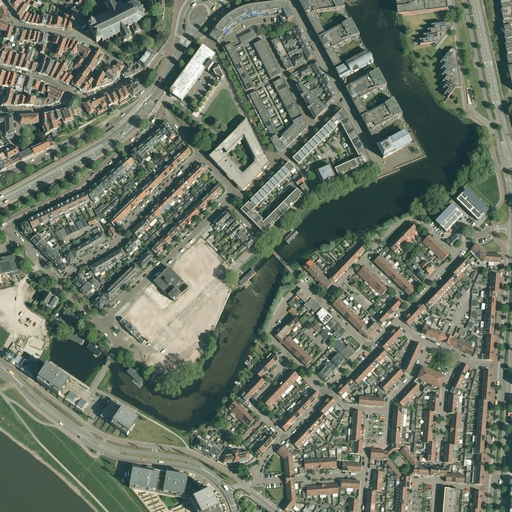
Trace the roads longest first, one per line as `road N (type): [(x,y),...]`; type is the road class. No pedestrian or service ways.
road 1 (residential): [(262,240),(305,197),(376,162),(342,99)]
road 2 (tertiary): [(2,225),(83,183),(159,111)]
road 3 (residential): [(201,154),(121,239),(61,284)]
road 4 (residential): [(109,317),(226,203)]
road 5 (residential): [(146,354),(262,240)]
road 6 (tertiary): [(464,0),(501,153)]
road 7 (tertiary): [(227,490),(184,458),(111,447),(85,434)]
road 8 (tertiary): [(82,439),(117,455),(189,466),(227,490)]
road 9 (tertiary): [(510,151),(474,0)]
road 10 (residential): [(206,42),(218,51),(276,166)]
road 11 (tertiary): [(121,115),(0,179)]
road 12 (residential): [(437,482),(445,388),(458,357)]
road 13 (residential): [(313,129),(263,36),(281,27)]
road 14 (residential): [(495,365),(486,488)]
road 15 (residential): [(364,259),(391,227),(416,216),(455,253)]
